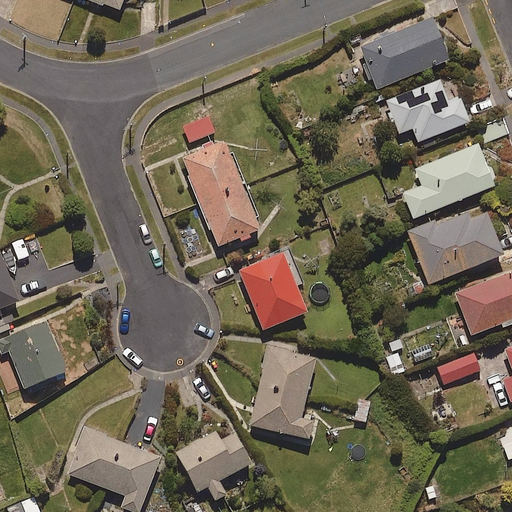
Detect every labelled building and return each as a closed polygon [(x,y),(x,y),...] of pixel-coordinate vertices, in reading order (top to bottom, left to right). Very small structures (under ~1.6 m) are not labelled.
[(125,0),(84,0),(120,14),(125,0)] [(458,9),(454,0),(437,0),(429,3),(435,18),(458,9)] [(449,64),(434,23),(402,35),(401,31),(359,47),(377,92),(449,64)] [(448,101),(441,83),(384,104),(396,137),(413,131),(419,145),(471,125),(460,97),(448,101)] [(215,135),(209,119),(184,128),(190,144),(215,135)] [(504,121),(480,129),(484,142),(509,134),(504,121)] [(261,233),(225,145),(183,162),(219,250),(261,233)] [(496,189),(479,146),(416,172),(422,189),(404,196),(414,222),(496,189)] [(504,259),(485,207),(409,235),(429,287),(504,259)] [(303,284),(291,253),(239,274),(263,334),(308,316),(297,287),(303,284)] [(0,313),(21,305),(0,254),(0,313)] [(511,323),(511,275),(457,295),(472,338),(511,323)] [(68,375),(47,326),(6,343),(27,393),(68,375)] [(428,346),(423,333),(405,341),(409,353),(428,346)] [(317,361),(269,350),(250,429),(310,443),(314,425),(302,422),(317,361)] [(511,406),(511,350),(506,352),(511,370),(511,379),(503,383),(511,406)] [(481,373),(474,356),(438,369),(445,386),(481,373)] [(431,369),(415,375),(422,395),(438,389),(431,369)] [(141,511),(162,462),(86,431),(67,476),(122,499),(118,510),(123,511),(141,511)] [(221,445),(216,435),(177,456),(198,496),(209,490),(217,506),(228,500),(220,485),(252,468),(235,437),(221,445)] [(442,442),(441,460),(463,461),(463,443),(442,442)] [(499,486),(489,458),(467,465),(478,494),(499,486)] [(39,511),(34,499),(7,511),(39,511)]
